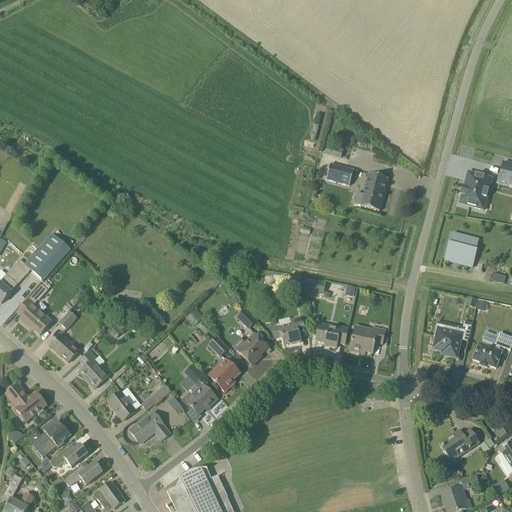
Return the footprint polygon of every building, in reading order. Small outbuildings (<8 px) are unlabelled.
[(511,179),(511,165),(503,164),(498,182),(509,185),(511,179)] [(354,171),(331,165),(326,181),(349,187),(354,171)] [(459,205),(483,212),(483,211),(477,209),(480,198),(485,199),(490,180),(492,180),(468,173),(464,188),(463,188),(460,196),(462,196),(459,205)] [(357,194),(354,205),(360,207),(360,208),(379,213),(387,180),(369,175),(363,196),(357,194)] [(25,266),(19,261),(0,282),(0,303),(1,305),(11,294),(10,293),(30,271),(42,283),(70,251),(52,235),(25,266)] [(475,252),(472,251),(475,240),(458,236),(455,247),(450,245),(449,245),(445,262),(472,269),(476,252),(475,252)] [(503,285),(505,277),(494,274),(492,282),(503,285)] [(306,280),(304,291),(315,293),(318,282),(306,280)] [(46,283),(42,287),(47,291),(51,287),(46,283)] [(42,287),(42,286),(17,314),(22,318),(19,321),(30,330),(31,329),(39,337),(51,324),(40,314),(41,313),(34,306),(38,302),(48,292),(47,291),(42,287)] [(353,299),(355,289),(347,287),(345,297),(353,299)] [(475,309),(477,300),(468,298),(466,307),(475,309)] [(117,301),(116,315),(126,316),(126,314),(131,314),(143,303),(127,301),(127,302),(117,301)] [(478,303),(477,311),(485,313),(487,304),(478,303)] [(195,309),(185,319),(193,328),(204,318),(195,309)] [(76,319),(69,313),(59,326),(66,332),(76,319)] [(248,331),(255,324),(244,313),(237,319),(248,331)] [(291,327),(280,330),(279,328),(272,329),(275,340),(282,338),(284,347),(300,343),(299,338),(306,336),(301,319),(289,322),(291,327)] [(456,359),(461,338),(468,340),(468,343),(472,325),(464,323),(462,329),(451,326),(450,329),(446,332),(436,330),(437,323),(433,337),(436,338),(434,350),(448,353),(447,357),(456,359)] [(336,331),(319,327),(315,343),(329,346),(329,348),(336,350),(337,344),(345,346),(348,330),(337,327),(336,331)] [(356,327),(350,353),(359,355),(359,353),(372,355),(375,344),(383,346),(386,332),(372,328),(372,331),(356,327)] [(121,333),(116,328),(113,331),(119,337),(122,334),(120,333),(121,333)] [(479,345),(476,352),(472,361),(480,364),(479,367),(487,370),(488,367),(496,370),(502,353),(499,352),(500,349),(510,352),(511,347),(511,339),(499,334),(496,342),(484,338),(481,345),(479,345)] [(78,352),(60,336),(50,348),(68,364),(78,352)] [(247,346),(239,354),(252,367),(258,361),(257,360),(268,349),(255,336),(246,345),(247,346)] [(220,359),(228,352),(217,340),(209,347),(220,359)] [(91,353),(87,356),(80,363),(86,369),(80,374),(95,390),(108,378),(94,362),(97,359),(91,353)] [(240,375),(226,361),(209,378),(225,394),(235,384),(233,382),(240,375)] [(195,387),(204,379),(193,367),(184,375),(195,387)] [(121,379),(116,383),(121,390),(127,386),(121,379)] [(42,411),(46,407),(36,395),(29,400),(18,386),(6,396),(17,410),(16,411),(21,417),(19,419),(23,424),(25,422),(26,424),(37,415),(39,417),(43,413),(42,411)] [(191,411),(191,412),(193,410),(198,416),(205,410),(208,407),(210,408),(217,401),(202,386),(192,397),(190,395),(189,396),(190,396),(183,403),(182,401),(182,402),(191,411)] [(141,406),(146,413),(171,393),(165,387),(141,406)] [(135,413),(121,394),(108,404),(122,423),(135,413)] [(174,399),(168,403),(173,409),(178,405),(174,399)] [(170,436),(163,427),(163,426),(154,414),(130,432),(140,445),(155,434),(161,442),(170,436)] [(40,446),(35,450),(43,459),(57,448),(58,449),(64,445),(63,444),(68,439),(71,437),(68,434),(62,427),(61,428),(56,423),(44,433),(45,434),(51,441),(42,448),(40,446)] [(503,427),(495,432),(499,439),(507,434),(503,427)] [(451,463),(479,445),(472,434),(469,430),(461,436),(459,432),(440,445),(442,448),(441,449),(451,463)] [(491,439),(479,447),(485,456),(491,452),(492,448),(496,446),(491,439)] [(54,470),(67,463),(71,469),(88,456),(86,453),(87,452),(83,448),(82,449),(80,446),(75,451),(72,453),(68,448),(49,464),(52,468),(54,470)] [(511,446),(501,454),(511,470),(511,446)] [(24,469),(30,465),(24,458),(19,463),(24,469)] [(69,488),(81,481),(86,487),(102,474),(100,472),(102,471),(98,466),(97,467),(95,465),(87,471),(83,466),(64,482),(69,488)] [(44,474),(50,470),(47,466),(41,471),(44,474)] [(8,468),(5,475),(10,478),(14,470),(8,468)] [(184,477),(179,481),(180,481),(182,485),(167,492),(175,511),(232,511),(227,499),(228,499),(219,480),(212,483),(207,471),(207,470),(198,471),(189,474),(184,477)] [(16,492),(22,480),(14,476),(8,487),(16,492)] [(462,483),(465,492),(479,487),(476,478),(462,483)] [(504,481),(493,488),(493,489),(492,490),(496,497),(498,496),(498,497),(509,490),(504,481)] [(101,506),(118,493),(111,483),(90,498),(94,503),(97,501),(101,506)] [(464,496),(461,488),(441,495),(443,503),(445,502),(448,511),(461,511),(471,509),(468,500),(462,502),(461,497),(464,496)] [(104,511),(102,511),(112,511),(125,503),(118,493),(101,506),(104,511)] [(10,500),(8,505),(3,511),(26,511),(34,499),(25,494),(20,505),(10,500)] [(73,502),(68,495),(62,500),(67,506),(73,502)] [(78,511),(80,511),(75,503),(69,507),(72,511),(78,511)] [(82,508),(82,509),(84,511),(90,511),(93,510),(88,503),(82,508)]
